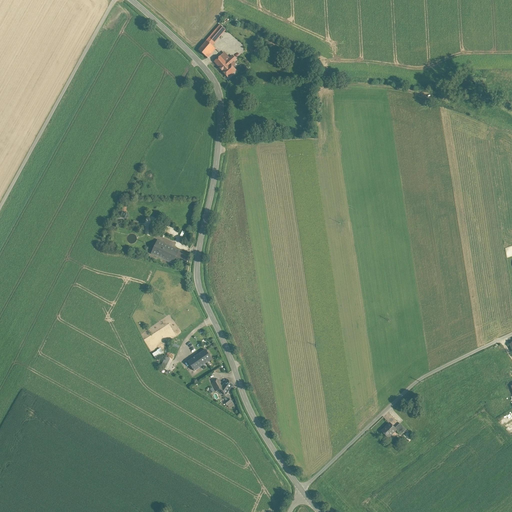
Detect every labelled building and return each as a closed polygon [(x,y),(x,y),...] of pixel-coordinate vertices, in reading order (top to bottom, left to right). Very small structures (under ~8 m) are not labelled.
[(220,25),(206,41),(210,44),(224,28),(220,25)] [(210,44),(206,41),(198,50),(207,58),(215,49),(210,44)] [(229,60),(223,53),(214,62),(222,71),(230,64),(231,63),(234,61),(238,66),(244,60),(237,52),(229,60)] [(231,63),(230,64),(222,71),(228,77),(235,70),(234,69),(231,66),(233,65),(231,63)] [(179,250),(158,240),(152,253),(173,263),(176,257),(179,250)] [(190,255),(179,250),(176,257),(186,262),(190,255)] [(179,345),(173,342),(168,352),(175,355),(179,345)] [(156,358),(161,355),(157,350),(153,353),(156,358)] [(212,359),(205,350),(198,355),(204,364),(212,359)] [(198,355),(188,362),(194,371),(204,364),(198,355)] [(170,363),(164,360),(161,367),(166,370),(170,363)] [(222,387),(218,379),(212,383),(216,391),(218,390),(222,387)] [(227,379),(222,387),(218,390),(220,392),(225,396),(233,385),(227,379)] [(396,426),(391,421),(381,429),(389,437),(397,430),(399,428),(396,426)] [(397,430),(402,435),(409,428),(401,421),(396,426),(399,428),(397,430)]
